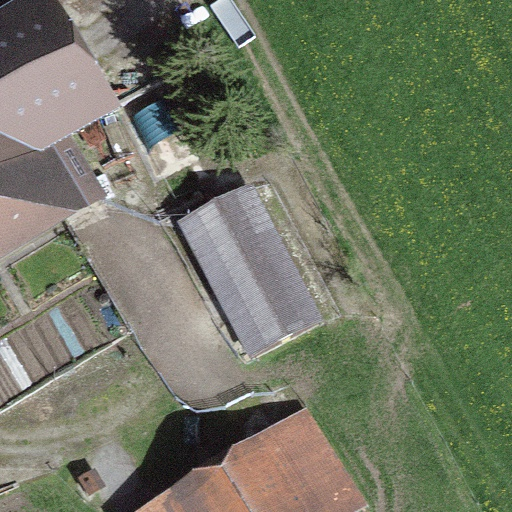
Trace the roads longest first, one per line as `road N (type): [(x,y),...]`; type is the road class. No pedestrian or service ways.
road 1 (track): [(0,440),(12,446),(99,419),(176,371),(117,236)]
road 2 (track): [(137,0),(91,28),(65,25),(25,0)]
